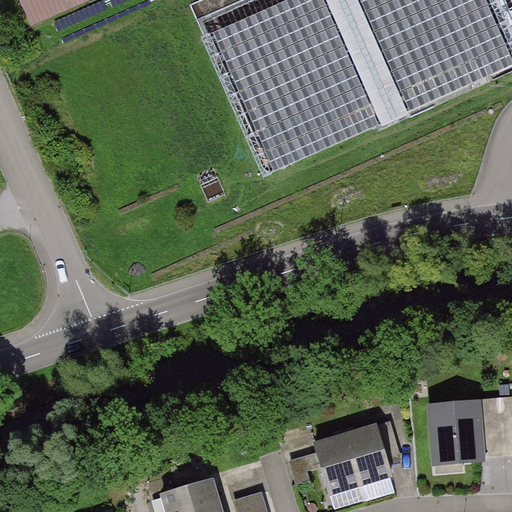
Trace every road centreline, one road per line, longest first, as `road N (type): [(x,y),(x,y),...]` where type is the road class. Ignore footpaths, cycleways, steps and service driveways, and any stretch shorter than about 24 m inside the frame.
road 1 (secondary): [(99,334),(405,236),(511,218)]
road 2 (unclassified): [(99,334),(0,109)]
